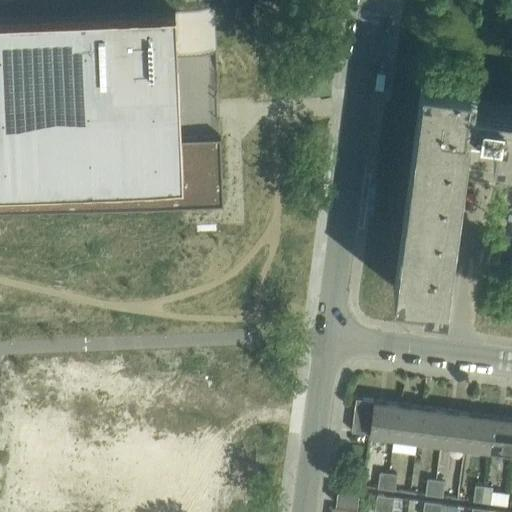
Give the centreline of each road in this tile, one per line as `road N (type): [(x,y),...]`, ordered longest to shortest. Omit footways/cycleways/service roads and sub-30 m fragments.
road 1 (residential): [(329,337),(373,0)]
road 2 (residential): [(511,362),(329,337)]
road 3 (residential): [(306,511),(329,337)]
